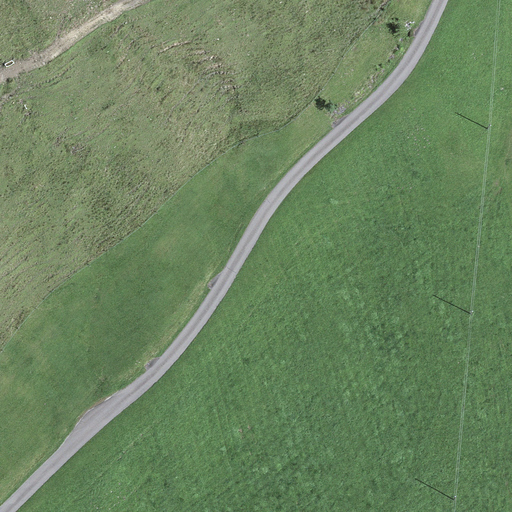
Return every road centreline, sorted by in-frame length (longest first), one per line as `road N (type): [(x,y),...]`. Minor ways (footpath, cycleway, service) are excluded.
road 1 (track): [(442,0),(386,90),(280,190),(184,341),(4,511)]
road 2 (track): [(0,85),(29,58),(130,0)]
